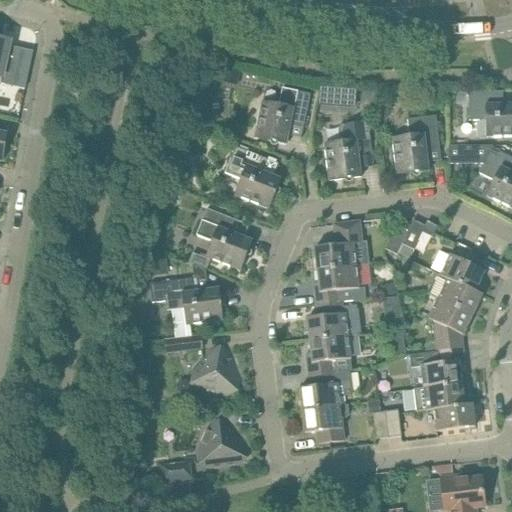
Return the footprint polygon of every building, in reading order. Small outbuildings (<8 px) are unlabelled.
[(0,83),(13,87),(21,49),(5,45),(5,44),(0,42),(0,83)] [(312,95),(283,88),(278,106),(263,102),(254,137),(287,145),(289,134),(291,134),(293,126),(304,128),(312,95)] [(511,102),(504,103),(503,92),(469,92),(469,112),(469,121),(486,120),(487,138),(511,137),(511,102)] [(377,111),(391,109),(390,99),(376,101),(377,111)] [(437,131),(436,116),(407,120),(410,137),(392,139),(394,155),(397,175),(429,171),(428,161),(430,160),(429,152),(440,150),(437,131)] [(370,137),(368,122),(340,125),(342,143),(325,145),(327,161),(329,181),(361,177),(360,167),(362,167),(361,158),(372,156),(370,137)] [(248,153),(236,147),(225,174),(241,180),(235,196),(250,203),(269,210),(281,179),(273,176),(278,163),(248,153)] [(511,157),(492,148),(479,173),(494,181),(487,196),(511,209),(511,157)] [(239,222),(207,209),(197,236),(213,242),(207,258),(241,271),(252,241),(243,237),(243,235),(235,232),(239,222)] [(408,232),(401,245),(403,246),(413,251),(422,233),(425,227),(412,221),(408,232)] [(315,248),(318,270),(355,265),(352,245),(362,244),(360,222),(334,225),(336,246),(315,248)] [(427,222),(425,227),(422,233),(432,237),(437,227),(427,222)] [(396,256),(401,245),(408,232),(396,226),(388,244),(385,250),(396,256)] [(401,245),(396,256),(408,262),(413,251),(403,246),(401,245)] [(441,276),(448,279),(475,292),(485,272),(451,255),(441,276)] [(168,275),(166,256),(151,258),(154,276),(168,275)] [(358,289),(355,265),(318,270),(319,283),(314,284),(316,305),(342,302),(364,300),(363,288),(358,289)] [(203,324),(223,321),(219,289),(208,290),(208,288),(199,289),(198,278),(150,284),(152,302),(166,300),(167,311),(184,309),(187,326),(203,324)] [(448,279),(438,298),(473,315),(482,296),(475,292),(448,279)] [(397,283),(385,284),(386,296),(398,295),(397,283)] [(434,321),(437,351),(463,348),(461,335),(463,336),(473,315),(438,298),(428,318),(434,321)] [(318,317),(307,318),(310,340),(348,336),(347,324),(357,323),(359,319),(358,310),(357,311),(356,305),(342,307),(342,303),(364,300),(342,302),(316,305),(318,317)] [(204,349),(202,335),(164,340),(166,354),(204,349)] [(352,370),(348,336),(310,340),(311,354),(306,354),(309,375),(349,371),(352,370)] [(437,351),(410,354),(412,368),(421,367),(424,388),(461,383),(460,371),(466,371),(463,348),(437,351)] [(232,356),(207,352),(195,368),(205,394),(225,397),(240,377),(232,356)] [(147,360),(137,361),(139,371),(149,370),(147,360)] [(351,395),(349,371),(309,375),(310,387),(300,389),(302,410),(340,406),(339,396),(351,395)] [(461,383),(424,388),(413,389),(415,411),(426,410),(426,411),(434,410),(464,406),(461,383)] [(379,401),(368,403),(369,414),(373,413),(380,412),(381,412),(379,401)] [(464,406),(434,410),(437,432),(475,428),(472,405),(464,406)] [(340,407),(340,406),(302,410),(305,434),(317,432),(318,444),(344,441),(342,418),(346,418),(349,414),(348,406),(340,407)] [(398,410),(385,412),(388,438),(401,437),(398,410)] [(388,438),(385,412),(381,412),(380,412),(373,413),(376,440),(388,438)] [(246,444),(233,426),(206,430),(198,449),(214,471),(235,468),(246,444)] [(190,464),(194,463),(193,456),(183,458),(184,462),(169,464),(168,460),(156,461),(159,486),(196,481),(196,475),(191,475),(190,464)] [(460,480),(460,476),(441,478),(443,498),(445,511),(476,511),(476,508),(485,507),(481,477),(460,480)]
